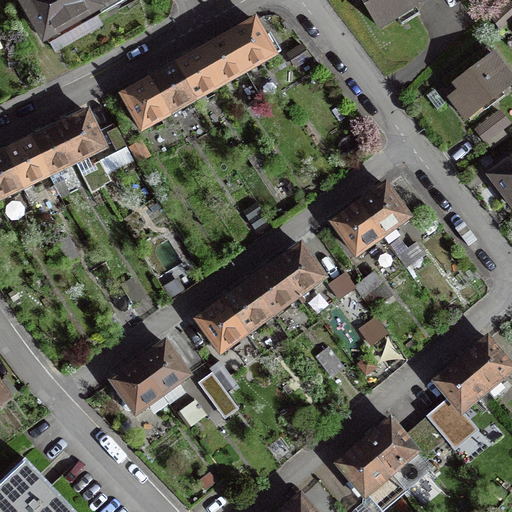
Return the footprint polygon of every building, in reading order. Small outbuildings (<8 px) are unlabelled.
[(23,0),(23,1),(48,44),(105,11),(124,0),(23,0)] [(359,0),(376,27),(421,0),(359,0)] [(490,20),(499,31),(511,18),(511,7),(508,3),(490,20)] [(214,45),(201,52),(188,60),(174,67),(161,74),(148,82),(135,89),(122,97),(141,130),(169,115),(194,100),(219,86),(244,72),(279,53),(269,35),(263,39),(253,23),(240,30),(227,37),(214,45)] [(295,68),(309,59),(300,46),(287,55),(295,68)] [(453,85),(458,91),(448,98),(465,120),(511,84),(511,82),(491,55),(453,85)] [(501,111),(474,132),(483,144),(510,123),(501,111)] [(0,155),(0,199),(21,189),(47,176),(74,163),(103,149),(86,114),(72,121),(59,128),(45,134),(31,141),(18,147),(4,154),(0,155)] [(259,170),(273,161),(266,151),(252,160),(259,170)] [(511,160),(490,177),(511,206),(511,160)] [(90,195),(104,188),(99,179),(105,176),(99,164),(79,173),(90,195)] [(407,219),(384,187),(358,206),(381,237),(407,219)] [(253,231),(266,222),(255,205),(242,213),(253,231)] [(381,237),(358,206),(332,224),(355,256),(381,237)] [(68,263),(78,257),(67,240),(58,246),(68,263)] [(322,279),(300,248),(274,267),(296,298),(322,279)] [(408,265),(416,259),(409,249),(400,255),(408,265)] [(296,298),(274,267),(248,285),(270,316),(296,298)] [(346,276),(345,277),(353,288),(361,299),(380,285),(372,275),(354,288),(346,276)] [(341,297),(353,288),(345,277),(333,286),(341,297)] [(270,316),(248,285),(223,303),(245,334),(270,316)] [(361,300),(370,312),(390,297),(382,285),(361,300)] [(245,334),(223,303),(197,321),(219,353),(245,334)] [(369,344),(381,335),(371,322),(359,331),(369,344)] [(485,392),(511,370),(486,340),(461,362),(485,392)] [(187,377),(164,345),(138,364),(160,395),(187,377)] [(257,358),(260,356),(255,348),(245,354),(251,362),(257,358)] [(330,378),(342,370),(327,349),(315,358),(330,378)] [(460,413),(485,392),(461,362),(435,384),(460,413)] [(160,395),(138,364),(112,382),(124,399),(122,400),(121,406),(125,411),(131,412),(132,411),(134,414),(160,395)] [(236,410),(221,389),(202,402),(217,423),(236,410)] [(188,430),(206,417),(195,402),(177,416),(188,430)] [(425,457),(444,441),(444,440),(425,418),(406,434),(425,457)] [(486,444),(467,421),(444,440),(444,441),(463,463),(486,444)] [(404,492),(429,470),(389,422),(363,444),(404,492)] [(365,506),(369,511),(387,511),(407,496),(404,492),(363,444),(337,466),(364,497),(365,506)] [(72,511),(43,481),(24,460),(0,482),(0,511),(72,511)] [(311,511),(299,498),(281,511),(311,511)]
